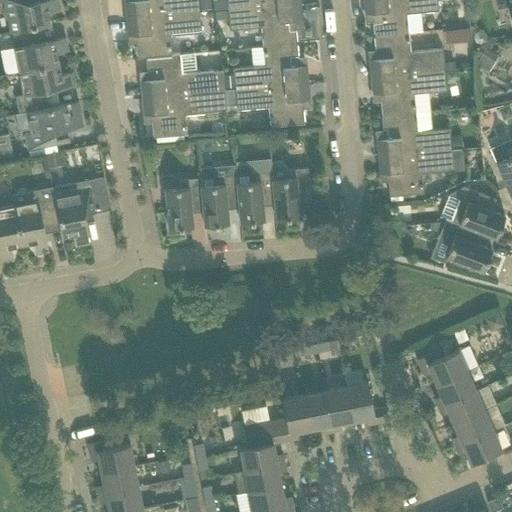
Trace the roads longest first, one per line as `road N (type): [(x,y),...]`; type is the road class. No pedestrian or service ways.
road 1 (residential): [(139,262),(335,248),(343,241),(350,221),(335,0)]
road 2 (residential): [(139,262),(90,0)]
road 3 (residential): [(339,511),(334,489),(345,476),(414,462),(436,497),(511,463)]
road 4 (residential): [(67,511),(24,292)]
